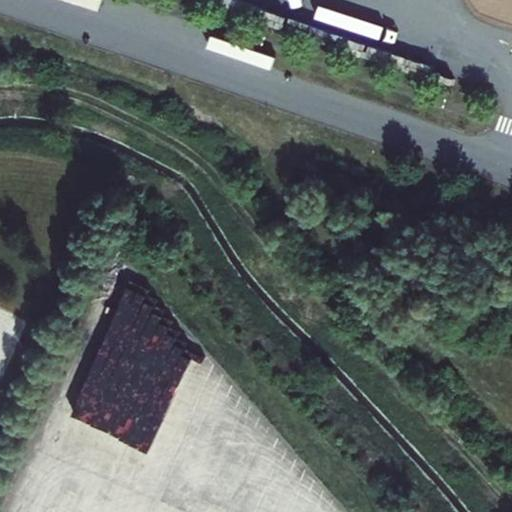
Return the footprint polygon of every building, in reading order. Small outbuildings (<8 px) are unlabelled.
[(117,380),(134,386),(166,303),(149,296),(117,380)] [(0,369),(25,321),(0,307),(0,369)] [(240,463),(319,504),(328,487),(248,446),(240,463)] [(177,452),(170,470),(256,502),(263,483),(177,452)] [(202,511),(217,511),(223,499),(139,465),(132,482),(202,511)] [(120,506),(134,511),(182,511),(128,489),(120,506)] [(318,511),(291,498),(283,511),(318,511)]
